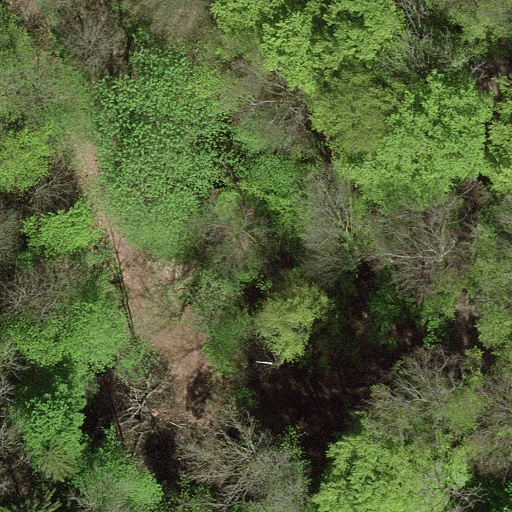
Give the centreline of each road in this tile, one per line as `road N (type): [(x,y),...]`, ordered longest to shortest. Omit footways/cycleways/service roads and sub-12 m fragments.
road 1 (track): [(301,0),(268,243),(244,293),(181,317),(137,290),(26,0)]
road 2 (track): [(489,511),(491,253),(511,62)]
